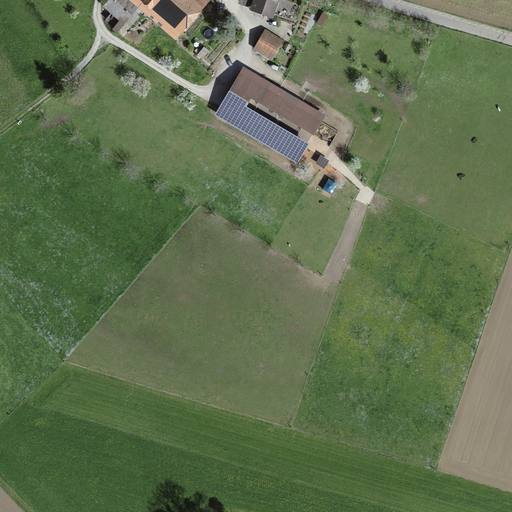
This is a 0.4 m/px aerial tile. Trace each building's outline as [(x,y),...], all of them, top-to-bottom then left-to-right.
[(138,4),(133,0),(109,0),(107,2),(125,18),(138,4)] [(141,0),(176,30),(202,0),(141,0)] [(241,0),(241,2),(292,20),(298,4),(286,0),(241,0)] [(282,38),(267,29),(255,49),(270,58),(282,38)] [(334,115),(251,67),(219,115),(306,162),(334,115)]
